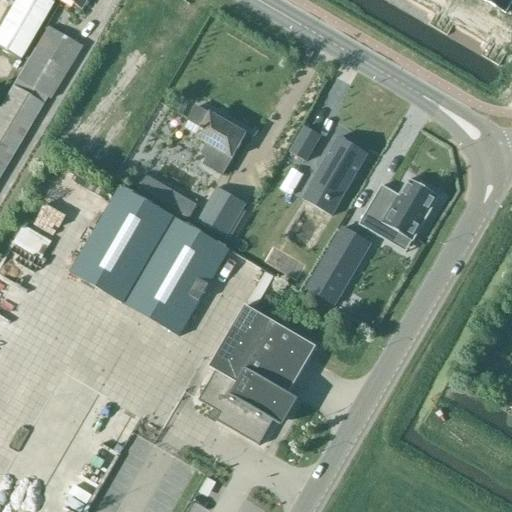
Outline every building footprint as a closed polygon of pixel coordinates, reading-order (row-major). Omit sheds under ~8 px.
[(15,0),(0,27),(0,50),(20,62),(54,4),(46,0),(15,0)] [(62,0),(81,11),(87,0),(62,0)] [(511,0),(483,0),(482,1),(506,15),(511,3),(511,0)] [(139,22),(122,50),(164,74),(180,47),(139,22)] [(51,101),(83,48),(48,28),(0,108),(0,179),(48,98),(51,101)] [(511,32),(504,28),(497,40),(511,47),(511,32)] [(203,164),(224,176),(247,133),(196,106),(188,120),(200,127),(195,137),(207,143),(202,152),(208,156),(203,164)] [(305,129),(290,154),(305,163),(321,138),(305,129)] [(311,190),(337,205),(335,207),(337,208),(368,156),(339,139),(308,191),(310,192),(311,190)] [(303,175),(292,169),(279,190),(291,197),(303,175)] [(145,177),(138,190),(189,220),(196,207),(145,177)] [(359,226),(407,254),(440,198),(409,180),(399,197),(382,187),(359,226)] [(179,338),(231,251),(121,187),(70,275),(179,338)] [(226,241),(246,206),(216,189),(196,225),(226,241)] [(30,243),(54,258),(65,240),(41,225),(30,243)] [(344,229),(307,291),(334,308),(371,245),(344,229)] [(275,269),(263,299),(274,304),(287,274),(275,269)] [(317,349),(262,317),(246,307),(210,369),(216,373),(289,413),(297,400),(290,396),(317,349)] [(511,316),(508,315),(498,334),(511,341),(511,316)] [(488,345),(482,356),(488,359),(490,360),(496,350),(488,345)] [(488,359),(480,373),(494,381),(502,367),(490,360),(488,359)] [(281,427),(289,413),(216,373),(199,402),(221,415),(217,422),(260,447),(274,423),(281,427)] [(215,493),(226,498),(232,484),(221,479),(215,493)]
